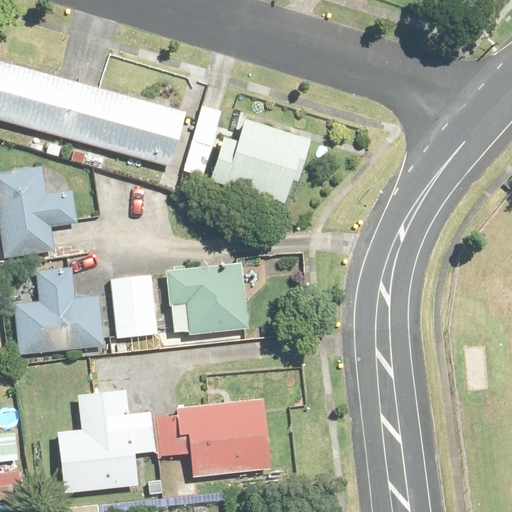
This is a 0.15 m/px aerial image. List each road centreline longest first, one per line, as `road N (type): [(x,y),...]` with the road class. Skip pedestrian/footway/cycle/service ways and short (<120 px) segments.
road 1 (tertiary): [(493,108),(434,176),(390,260),(383,364),(403,511)]
road 2 (residential): [(144,0),(493,108)]
